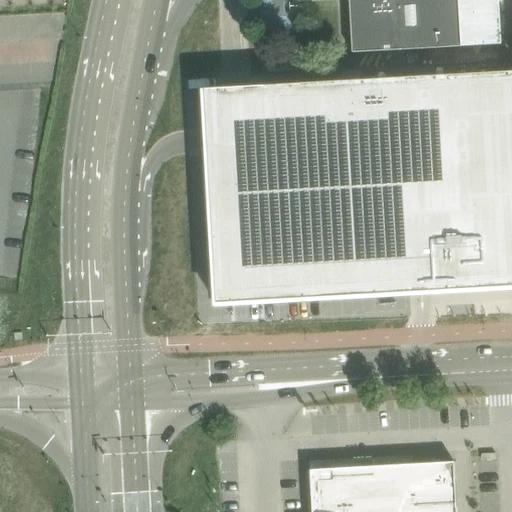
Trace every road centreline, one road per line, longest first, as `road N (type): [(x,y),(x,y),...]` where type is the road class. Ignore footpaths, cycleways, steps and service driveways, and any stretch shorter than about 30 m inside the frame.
road 1 (secondary): [(106,0),(83,111),(76,220),(81,378)]
road 2 (secondary): [(130,377),(126,189),(151,33)]
road 3 (unclassified): [(268,388),(511,371)]
road 4 (unclassified): [(130,402),(218,402),(268,388)]
road 5 (unclassified): [(268,388),(219,375),(130,377)]
